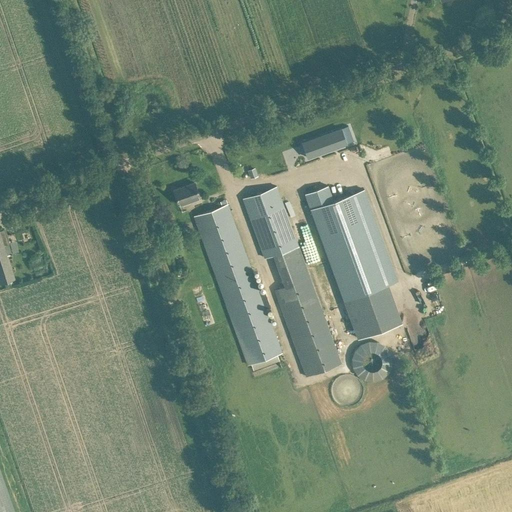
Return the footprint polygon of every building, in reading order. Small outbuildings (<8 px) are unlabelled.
[(341,128),(302,142),(307,157),(347,143),(341,128)] [(255,167),(248,169),(250,178),(258,175),(255,167)] [(200,197),(194,182),(174,189),(179,204),(200,197)] [(341,363),(277,186),(243,198),(264,257),(274,254),(285,285),(274,289),(306,376),(341,363)] [(328,186),(305,194),(343,299),(388,283),(397,280),(364,189),(333,200),(328,186)] [(260,292),(231,213),(228,204),(194,216),(231,318),(245,355),(248,364),(251,363),(277,354),(282,352),(279,343),(265,306),(260,292)] [(0,230),(0,282),(14,279),(7,255),(12,254),(5,229),(0,230)] [(31,260),(34,269),(46,265),(43,256),(31,260)] [(346,360),(368,386),(396,362),(375,336),(346,360)] [(0,511),(15,511),(0,468),(0,511)]
